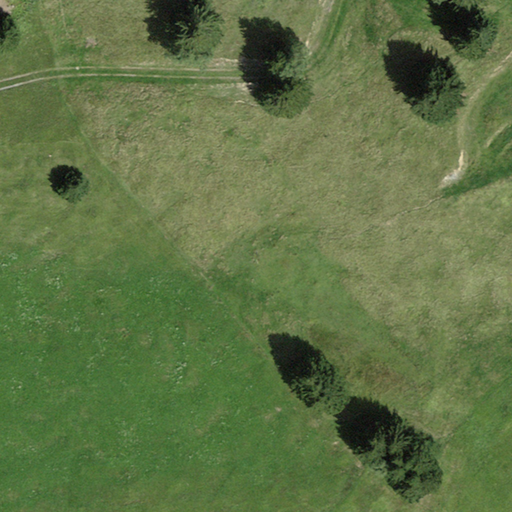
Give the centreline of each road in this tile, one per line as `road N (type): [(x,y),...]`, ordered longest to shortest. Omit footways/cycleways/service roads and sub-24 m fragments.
road 1 (track): [(0,88),(56,72),(275,77),(301,69),(323,49),(341,0)]
road 2 (track): [(400,0),(411,15),(511,17)]
